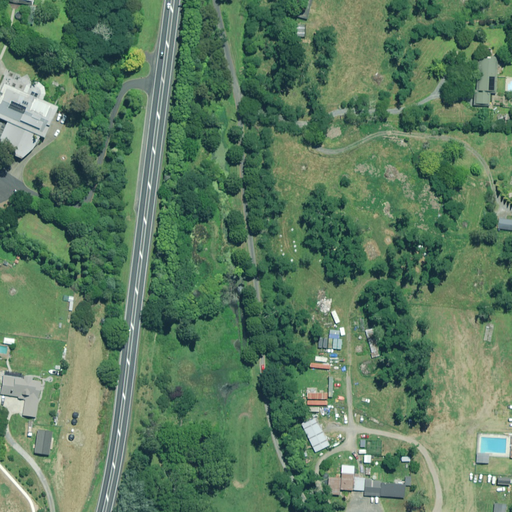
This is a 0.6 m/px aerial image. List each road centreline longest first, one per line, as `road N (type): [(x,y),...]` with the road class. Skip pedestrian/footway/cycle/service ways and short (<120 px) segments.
road 1 (primary): [(104,511),(172,0)]
road 2 (unknown): [(237,90),(266,400),(289,473),(313,511)]
road 3 (unknown): [(303,123),(309,142),(331,151),(395,127),(457,134),(480,157),(500,209)]
road 4 (unknown): [(303,123),(465,95)]
